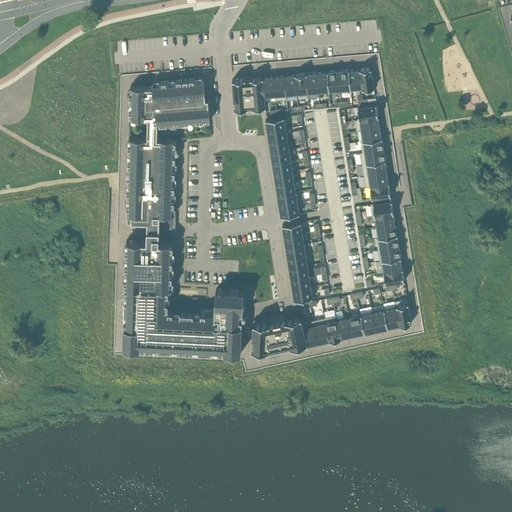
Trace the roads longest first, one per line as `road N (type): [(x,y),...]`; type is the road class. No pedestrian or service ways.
road 1 (residential): [(234,0),(219,29),(227,144)]
road 2 (tertiary): [(8,43),(63,10),(140,0)]
